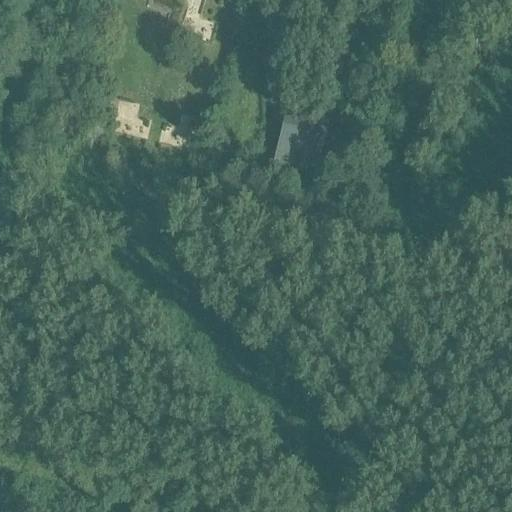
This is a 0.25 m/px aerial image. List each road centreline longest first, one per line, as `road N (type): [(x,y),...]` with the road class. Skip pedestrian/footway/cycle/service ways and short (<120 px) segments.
road 1 (track): [(423,0),(432,27),(378,259),(0,167)]
road 2 (track): [(285,511),(0,452)]
road 3 (track): [(511,291),(378,259)]
